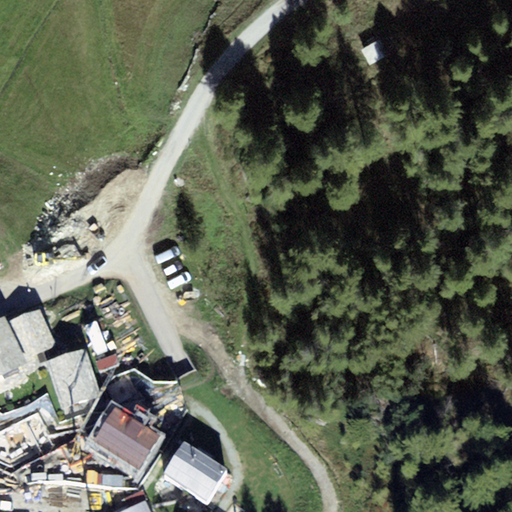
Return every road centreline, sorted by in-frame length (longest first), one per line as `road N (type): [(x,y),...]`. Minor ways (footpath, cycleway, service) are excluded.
road 1 (residential): [(170,157),(106,261),(0,310)]
road 2 (unclassified): [(295,0),(223,66),(170,157)]
